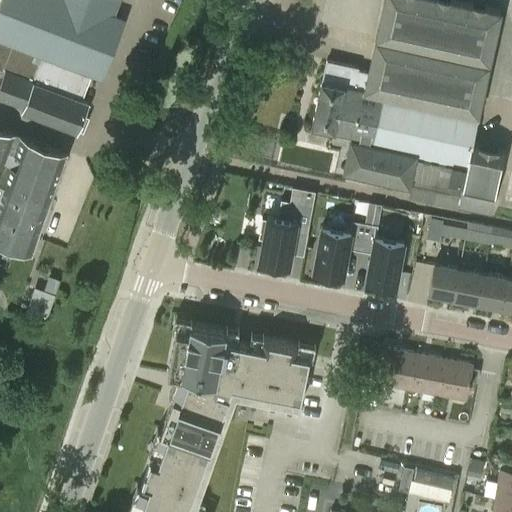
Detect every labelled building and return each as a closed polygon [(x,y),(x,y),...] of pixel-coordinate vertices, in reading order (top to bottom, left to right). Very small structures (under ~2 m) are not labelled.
[(0,0),(0,35),(18,43),(8,70),(16,73),(6,98),(22,104),(20,109),(74,130),(86,100),(78,97),(89,69),(96,72),(118,16),(110,13),(115,0),(0,0)] [(409,182),(410,182),(407,197),(457,207),(458,201),(491,208),(504,149),(471,142),(477,117),(478,117),(502,9),(461,0),(381,0),(370,54),(366,72),(323,63),(319,82),(310,123),(361,135),(360,139),(349,136),(342,169),(409,184),(409,182)] [(0,185),(2,187),(20,136),(0,129),(0,185)] [(0,241),(31,252),(66,153),(20,136),(2,187),(0,192),(0,241)] [(263,216),(259,236),(263,237),(259,260),(288,266),(294,232),(307,235),(316,189),(293,184),(290,199),(281,197),(278,215),(268,213),(267,217),(263,216)] [(464,238),(466,227),(455,225),(441,222),(442,218),(433,217),(430,216),(425,237),(438,239),(440,233),(464,238)] [(322,223),(313,270),(317,271),(317,276),(337,280),(338,275),(342,276),(348,242),(360,245),(365,221),(353,219),(351,229),(322,223)] [(365,221),(360,245),(372,247),(366,280),(370,281),(369,286),(390,290),(391,285),(395,286),(404,239),(375,233),(377,223),(365,221)] [(467,221),(466,227),(464,238),(488,243),(490,232),(492,225),(467,221)] [(488,243),(511,246),(511,229),(505,228),(492,225),(490,232),(488,243)] [(427,292),(452,297),(458,265),(433,261),(427,292)] [(483,270),(458,265),(452,297),(477,301),(483,270)] [(477,301),(502,306),(508,275),(483,270),(477,301)] [(60,279),(49,275),(46,283),(57,287),(60,279)] [(511,275),(508,275),(502,306),(511,308),(511,275)] [(50,314),(57,290),(36,283),(28,307),(50,314)] [(298,407),(308,353),(295,350),(296,342),(262,336),(261,344),(250,342),(223,336),(224,328),(190,322),(186,344),(168,340),(160,380),(183,385),(174,411),(165,407),(153,444),(161,446),(153,470),(143,467),(136,489),(145,492),(138,511),(192,511),(234,395),(298,407)] [(378,381),(408,387),(414,351),(385,346),(378,381)] [(436,392),(443,356),(414,351),(408,387),(436,392)] [(472,362),(443,356),(436,392),(466,398),(469,379),(472,366),(472,362)] [(415,464),(405,462),(400,485),(410,487),(415,464)] [(414,477),(453,486),(456,475),(417,466),(414,477)] [(511,499),(511,469),(499,467),(494,496),(511,499)] [(511,511),(511,499),(494,496),(491,511),(511,511)]
